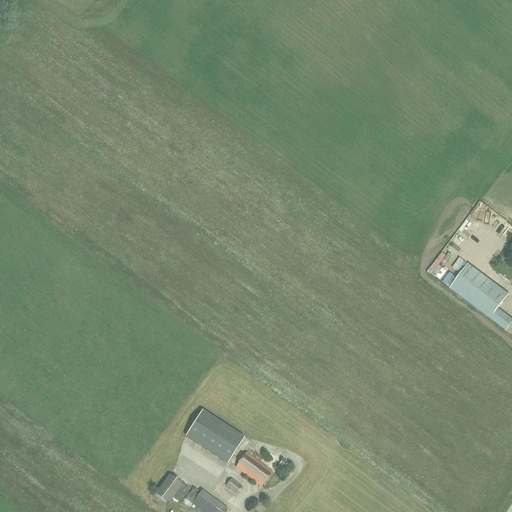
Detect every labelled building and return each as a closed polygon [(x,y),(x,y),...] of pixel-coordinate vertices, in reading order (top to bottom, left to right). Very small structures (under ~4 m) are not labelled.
[(508,330),(511,324),(511,319),(499,310),(510,296),(469,265),(451,289),(508,330)] [(185,436),(228,464),(244,439),(202,411),(185,436)] [(286,430),(286,423),(264,424),(264,440),(278,440),(278,430),(286,430)] [(246,453),(235,468),(261,487),(272,473),(246,453)] [(180,503),(189,491),(169,476),(154,495),(168,505),(174,498),(180,503)] [(236,495),(242,488),(231,480),(225,487),(236,495)] [(200,493),(193,488),(184,499),(182,503),(189,508),(191,506),(198,511),(226,511),(227,511),(201,491),(200,493)]
